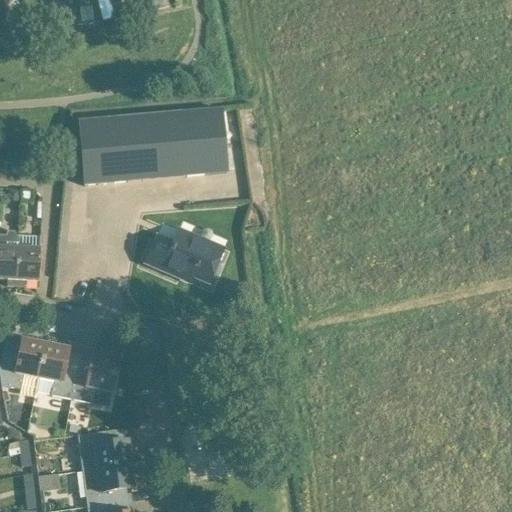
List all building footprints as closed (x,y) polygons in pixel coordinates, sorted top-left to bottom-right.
[(166,0),(160,0),(154,2),(156,12),(169,8),(166,0)] [(156,12),(154,2),(142,5),(144,15),(156,12)] [(127,19),(125,9),(112,12),(115,22),(127,19)] [(39,21),(27,23),(28,33),(40,32),(39,21)] [(93,22),(80,23),(81,33),(94,32),(93,22)] [(28,33),(27,23),(14,24),(15,34),(28,33)] [(81,33),(80,23),(68,24),(69,34),(81,33)] [(69,34),(68,24),(50,26),(51,36),(69,34)] [(82,172),(83,188),(226,175),(220,111),(78,124),(82,172)] [(83,188),(82,172),(74,173),(77,200),(84,199),(83,188)] [(6,288),(15,289),(17,237),(15,237),(15,235),(13,233),(7,233),(5,235),(5,237),(0,236),(0,281),(6,282),(6,288)] [(155,242),(152,247),(144,265),(178,280),(180,274),(207,286),(221,255),(176,236),(171,248),(155,242)] [(17,237),(15,289),(24,289),(24,283),(37,284),(38,264),(39,238),(17,237)] [(23,378),(37,381),(44,346),(21,341),(19,352),(3,349),(0,361),(0,387),(20,392),(23,378)] [(50,398),(70,402),(78,363),(66,360),(68,351),(44,346),(37,381),(38,381),(35,393),(50,397),(50,398)] [(78,363),(70,402),(72,402),(91,406),(108,409),(111,395),(118,361),(92,356),(90,365),(78,363)] [(69,427),(67,435),(78,437),(79,429),(69,427)] [(77,438),(81,474),(131,467),(128,443),(118,444),(117,432),(77,438)] [(18,444),(19,456),(28,455),(27,442),(18,444)] [(28,455),(19,456),(21,469),(30,467),(28,455)] [(81,474),(86,509),(130,504),(129,491),(134,490),(131,467),(81,474)] [(22,477),(24,490),(33,489),(31,476),(22,477)]
